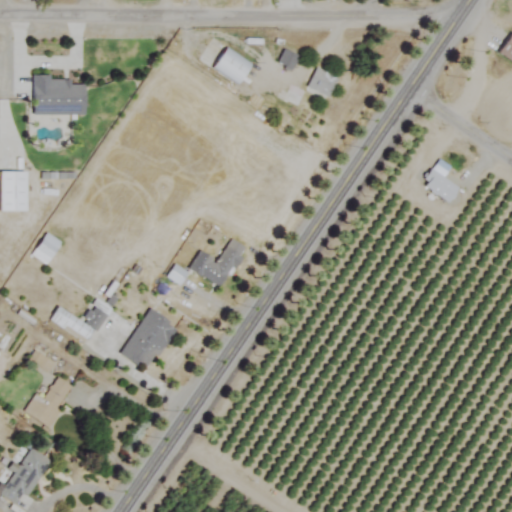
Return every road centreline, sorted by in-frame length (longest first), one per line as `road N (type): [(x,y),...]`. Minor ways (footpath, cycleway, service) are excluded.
road 1 (primary): [(125,511),(474,0)]
road 2 (residential): [(0,11),(463,17)]
